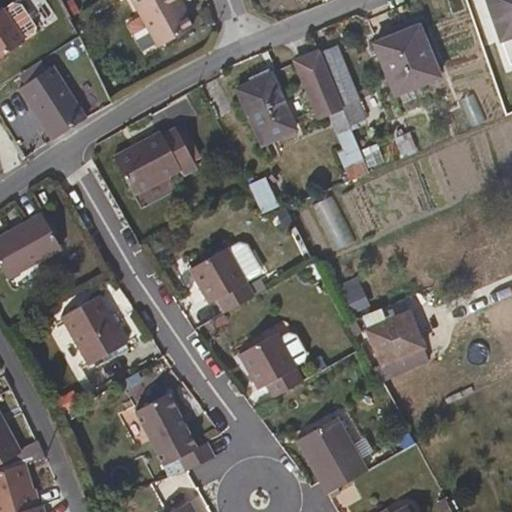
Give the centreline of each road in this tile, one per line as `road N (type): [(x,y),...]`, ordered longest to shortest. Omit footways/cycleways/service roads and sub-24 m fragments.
road 1 (residential): [(64,150),(175,348),(290,496)]
road 2 (residential): [(249,45),(64,150)]
road 3 (residential): [(0,347),(38,417),(73,511)]
road 4 (residential): [(362,0),(249,45)]
